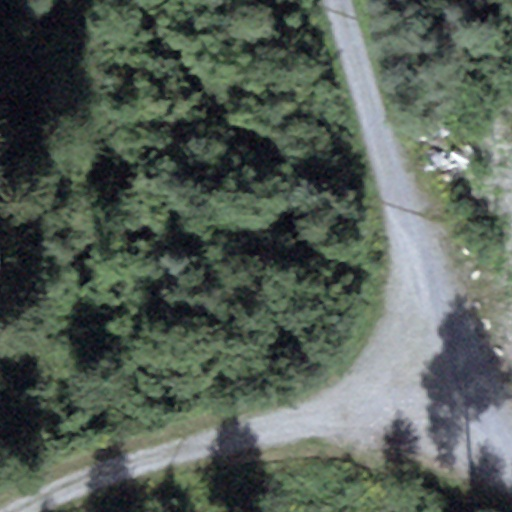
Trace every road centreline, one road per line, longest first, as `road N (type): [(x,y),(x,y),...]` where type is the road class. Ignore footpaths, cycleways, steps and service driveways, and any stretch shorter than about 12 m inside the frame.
road 1 (track): [(511,456),(440,393),(194,448),(31,499),(16,511)]
road 2 (track): [(333,0),(397,195),(440,393)]
